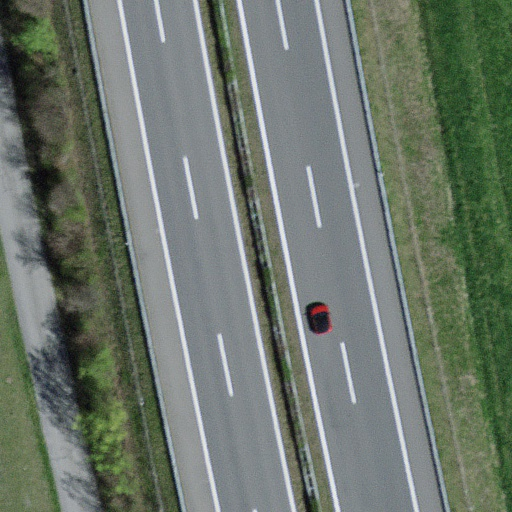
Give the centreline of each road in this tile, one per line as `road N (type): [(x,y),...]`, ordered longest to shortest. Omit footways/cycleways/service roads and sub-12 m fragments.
road 1 (motorway): [(379,511),(279,0)]
road 2 (motorway): [(157,0),(255,511)]
road 3 (unclassified): [(86,511),(0,99)]
